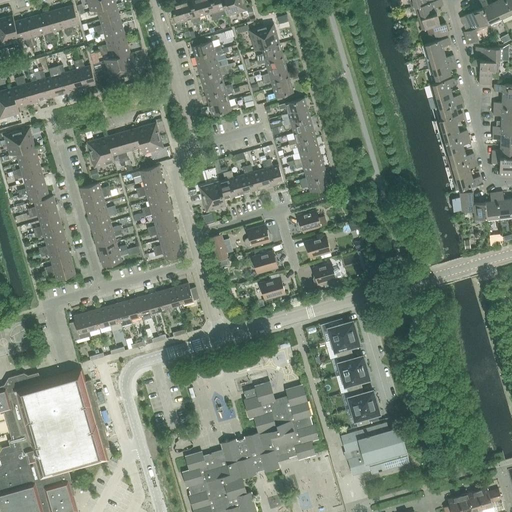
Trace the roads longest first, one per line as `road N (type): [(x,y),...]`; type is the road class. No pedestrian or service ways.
road 1 (residential): [(153,0),(194,142),(176,174),(190,234)]
road 2 (tertiary): [(159,511),(124,385),(141,362),(221,338)]
road 3 (residential): [(511,180),(490,177),(450,0)]
road 4 (tertiary): [(357,298),(511,253)]
road 5 (residential): [(101,289),(60,140)]
road 6 (residential): [(295,267),(277,211),(190,234)]
road 7 (tertiary): [(221,338),(357,298)]
